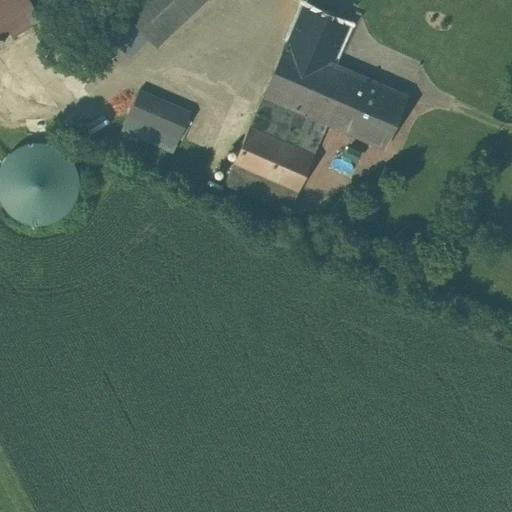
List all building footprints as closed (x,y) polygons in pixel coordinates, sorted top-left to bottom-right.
[(27,24),(13,0),(0,0),(0,29),(9,25),(13,32),(27,24)] [(202,0),(113,0),(125,12),(147,36),(156,45),(202,0)] [(347,25),(303,5),(286,43),(330,63),(347,25)] [(125,12),(106,30),(128,53),(144,39),(147,36),(125,12)] [(286,43),(284,43),(261,94),(322,120),(345,69),(330,63),(286,43)] [(405,96),(345,69),(322,120),(326,122),(382,147),(405,96)] [(189,112),(137,90),(126,116),(178,138),(189,112)] [(322,120),(261,94),(232,161),(297,189),(326,122),(322,120)] [(38,142),(22,144),(7,153),(0,164),(0,200),(10,213),(25,221),(41,222),(57,216),(69,205),(76,189),(75,172),(67,157),(55,147),(38,142)] [(297,189),(232,161),(223,181),(288,210),(297,189)] [(381,196),(373,191),(368,199),(377,203),(381,196)]
